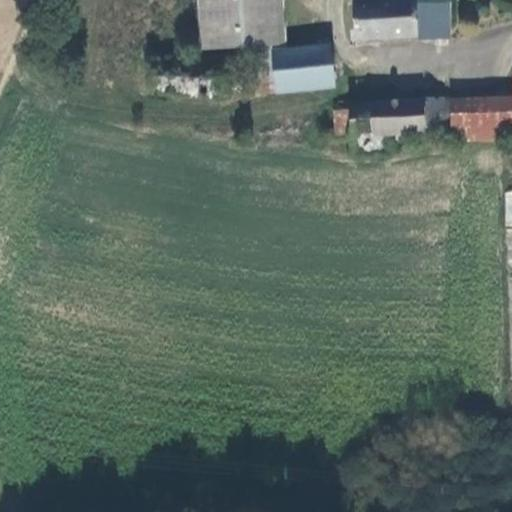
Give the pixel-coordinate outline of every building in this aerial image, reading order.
[(263,55),(264,63),(277,60),(295,59),(290,0),(203,0),(209,60),(263,55)] [(424,7),(363,12),(367,49),(447,43),(445,22),(425,24),(424,7)] [(343,95),(340,55),(295,59),(277,60),(264,63),(267,101),(343,95)] [(229,109),(231,72),(159,69),(156,106),(229,109)] [(511,105),(457,111),(458,140),(460,152),(511,147),(511,105)] [(457,111),(432,113),(434,142),(458,140),(457,111)] [(357,124),(358,139),(359,147),(393,145),(434,142),(432,113),(357,117),(357,124)] [(340,125),(341,140),(358,139),(357,124),(340,125)] [(394,164),(393,145),(359,147),(360,167),(394,164)]
